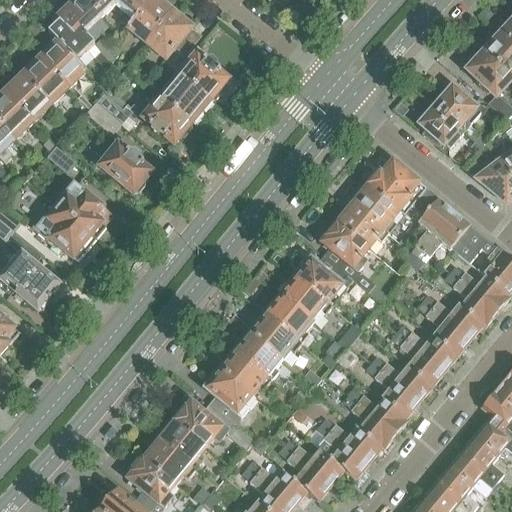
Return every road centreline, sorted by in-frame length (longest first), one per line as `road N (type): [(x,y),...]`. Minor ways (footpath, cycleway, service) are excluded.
road 1 (tertiary): [(1,511),(348,102)]
road 2 (tertiary): [(321,82),(23,441)]
road 3 (residential): [(371,511),(511,342)]
road 4 (residential): [(511,239),(348,102)]
road 5 (tertiary): [(348,102),(444,0)]
road 6 (residential): [(321,82),(220,0)]
